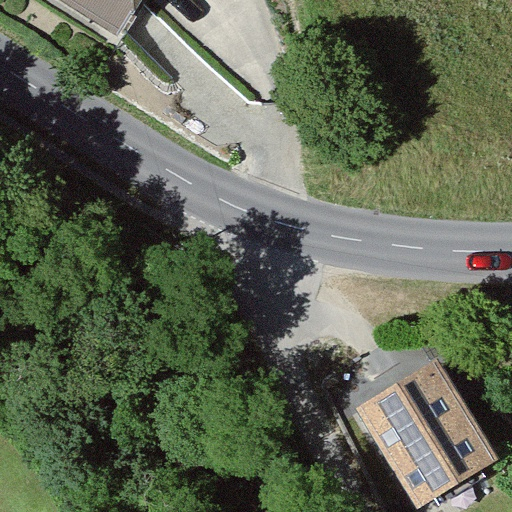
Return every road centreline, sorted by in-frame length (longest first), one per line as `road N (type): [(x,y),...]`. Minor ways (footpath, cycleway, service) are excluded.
road 1 (residential): [(268,221),(260,282),(277,348),(357,511)]
road 2 (tertiary): [(0,69),(191,188),(268,221)]
road 3 (tertiary): [(268,221),(382,247),(511,254)]
